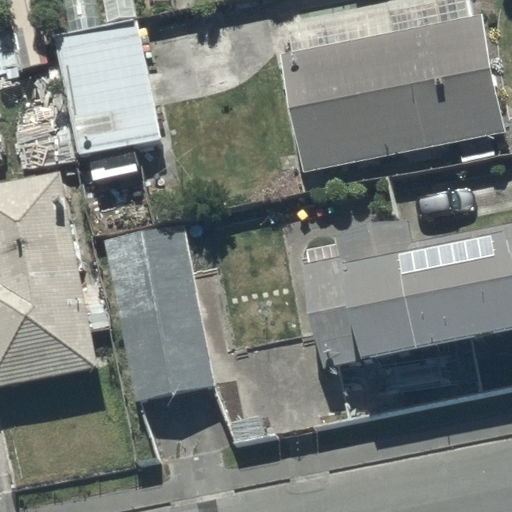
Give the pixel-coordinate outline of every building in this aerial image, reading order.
[(284,65),(308,183),(510,142),(487,24),(472,27),(467,4),(380,22),(385,44),(284,65)] [(63,45),(84,163),(167,149),(146,30),(63,45)] [(0,398),(104,379),(66,183),(0,195),(0,398)] [(366,372),(368,381),(511,353),(511,234),(416,253),(412,231),(339,244),(341,254),(310,259),(313,274),(305,275),(325,380),(366,372)] [(110,246),(141,410),(218,396),(187,232),(110,246)]
